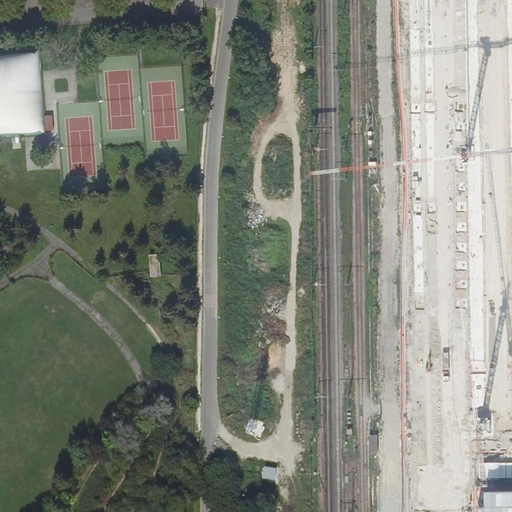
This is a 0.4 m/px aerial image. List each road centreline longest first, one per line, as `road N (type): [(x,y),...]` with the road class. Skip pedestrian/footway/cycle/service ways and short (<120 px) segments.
road 1 (residential): [(229,0),(215,119),(206,511)]
road 2 (unknown): [(392,445),(453,441),(456,511)]
